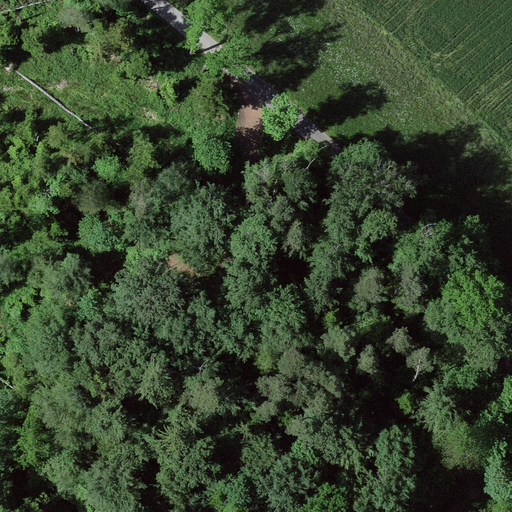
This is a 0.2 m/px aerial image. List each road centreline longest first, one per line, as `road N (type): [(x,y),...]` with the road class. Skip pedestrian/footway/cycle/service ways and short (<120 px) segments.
road 1 (unclassified): [(511,351),(215,37),(169,0)]
road 2 (track): [(262,92),(240,244),(152,421)]
